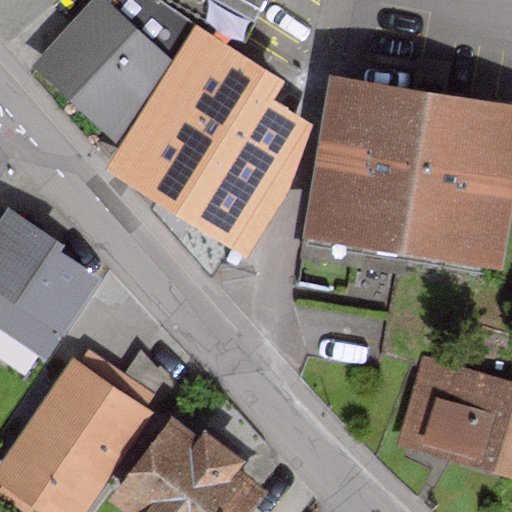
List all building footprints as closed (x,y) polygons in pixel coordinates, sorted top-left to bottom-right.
[(0,0),(0,19),(7,28),(38,0),(0,0)] [(152,0),(96,0),(45,59),(115,123),(199,31),(152,0)] [(181,0),(246,36),(265,0),(181,0)] [(205,40),(128,163),(241,232),(271,183),(294,122),(259,100),(271,82),(205,40)] [(511,113),(342,85),(328,168),(315,166),(301,248),(405,265),(409,240),(444,245),(446,238),(491,245),(511,120),(511,113)] [(0,322),(43,351),(90,281),(50,254),(56,245),(11,215),(0,231),(0,322)] [(63,511),(75,511),(140,417),(136,414),(158,377),(140,357),(124,381),(87,356),(75,373),(71,371),(4,471),(11,476),(1,492),(28,510),(39,495),(63,511)] [(427,442),(509,466),(511,452),(511,386),(432,367),(411,436),(427,442)] [(172,431),(123,495),(145,511),(233,511),(250,490),(227,473),(235,459),(206,437),(196,448),(172,431)]
